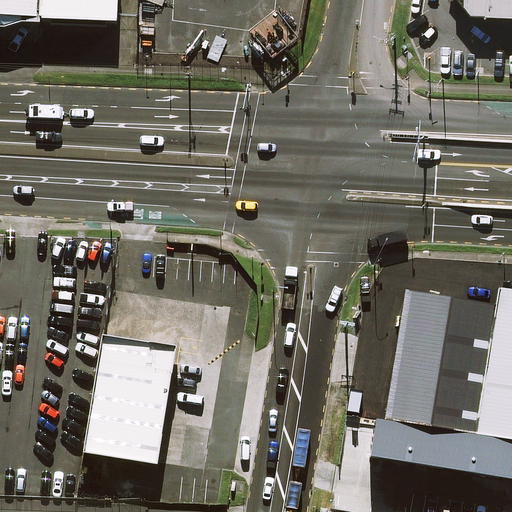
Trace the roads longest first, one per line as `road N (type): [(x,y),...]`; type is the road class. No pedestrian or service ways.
road 1 (tertiary): [(278,511),(324,210)]
road 2 (trunk): [(0,120),(248,130)]
road 3 (trunk): [(236,191),(0,177)]
road 4 (secondary): [(511,230),(324,210)]
road 5 (trunk): [(511,167),(336,160)]
road 6 (secondary): [(344,122),(511,127)]
road 7 (tertiary): [(363,0),(344,122)]
